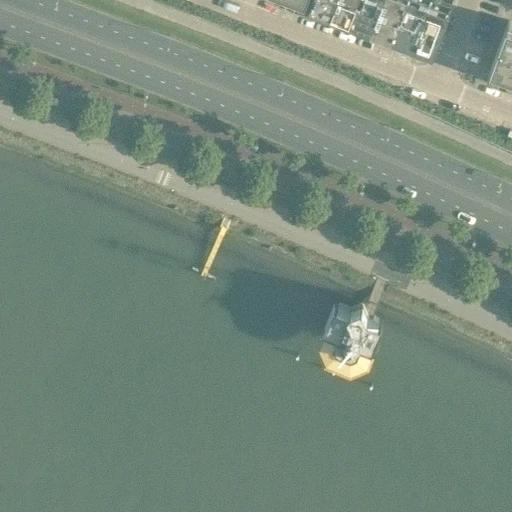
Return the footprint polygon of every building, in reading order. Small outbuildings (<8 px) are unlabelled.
[(310,0),(308,8),(328,15),(329,13),(333,0),(310,0)] [(333,0),(329,13),(328,15),(348,23),(356,0),(333,0)] [(356,0),(348,23),(369,30),(380,0),(356,0)] [(380,0),(369,30),(388,38),(402,0),(380,0)] [(409,45),(425,0),(402,0),(388,38),(409,45)] [(432,54),(450,6),(434,0),(425,0),(409,45),(432,54)] [(488,75),(511,83),(511,21),(508,20),(488,75)] [(328,324),(324,336),(330,349),(351,357),(364,352),(369,341),(373,342),(378,328),(382,318),(378,317),(379,316),(373,313),(367,311),(365,308),(364,306),(362,301),(361,301),(354,303),(351,305),(339,300),(338,301),(334,299),(331,307),(325,323),(328,324)]
